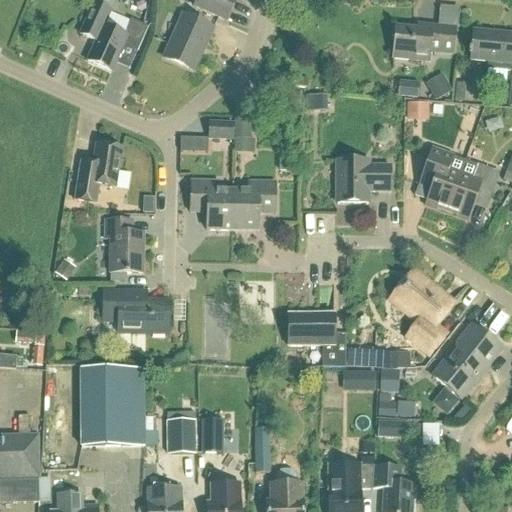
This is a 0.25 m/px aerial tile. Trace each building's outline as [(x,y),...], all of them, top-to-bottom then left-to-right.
[(226,24),(236,0),(196,0),(193,10),(226,24)] [(123,37),(104,29),(111,13),(93,5),(79,37),(95,44),(86,64),(111,75),(124,47),(137,52),(147,30),(129,22),(123,37)] [(402,24),(420,23),(420,9),(402,9),(402,24)] [(193,74),(212,31),(182,18),(163,61),(193,74)] [(452,57),(454,32),(423,29),(423,34),(396,31),(393,61),(428,65),(429,55),(452,57)] [(511,37),(473,34),(471,53),(468,53),(468,57),(470,57),(470,64),(487,65),(487,73),(511,74),(511,37)] [(442,78),(426,87),(436,103),(452,94),(442,78)] [(400,85),(399,101),(418,101),(418,85),(400,85)] [(302,94),(273,93),(273,103),(301,104),(302,94)] [(327,101),(305,99),(304,115),(326,117),(327,101)] [(406,106),(406,122),(427,122),(427,106),(406,106)] [(369,109),(371,130),(392,128),(390,107),(369,109)] [(235,109),(235,142),(254,142),(255,109),(235,109)] [(233,143),(234,126),(207,126),(207,143),(233,143)] [(234,156),(254,156),(254,142),(235,142),(234,156)] [(115,191),(120,151),(93,147),(89,177),(76,176),(72,203),(95,206),(98,188),(115,191)] [(446,215),(465,164),(431,152),(421,180),(433,185),(424,209),(435,213),(436,212),(446,215)] [(390,195),(390,170),(367,170),(367,164),(337,164),(337,207),(367,208),(367,195),(390,195)] [(465,164),(446,215),(456,219),(456,221),(467,225),(476,200),(488,204),(498,176),(465,164)] [(511,168),(508,167),(503,179),(511,182),(511,168)] [(321,174),(300,174),(299,203),(320,203),(321,174)] [(231,234),(232,194),(217,194),(217,185),(190,184),(189,216),(206,216),(205,234),(231,234)] [(232,194),(231,234),(257,235),(257,217),(274,217),(275,186),(247,185),(247,195),(232,194)] [(143,275),(143,236),(131,236),(132,223),(104,223),(103,242),(111,242),(110,274),(143,275)] [(63,264),(54,277),(66,285),(75,271),(63,264)] [(429,360),(447,338),(435,329),(453,308),(413,275),(390,304),(418,326),(406,341),(429,360)] [(221,283),(221,318),(236,318),(236,283),(221,283)] [(0,304),(17,306),(19,294),(0,291),(0,304)] [(158,306),(147,306),(147,294),(104,294),(104,326),(119,326),(119,338),(170,339),(170,303),(158,303),(158,306)] [(333,350),(334,318),(288,318),(287,350),(333,350)] [(481,379),(488,371),(486,370),(500,353),(471,329),(456,347),(458,349),(432,380),(460,403),(480,378),(481,379)] [(41,369),(44,340),(15,337),(14,346),(34,348),(32,369),(41,369)] [(408,356),(387,356),(388,372),(409,371),(408,356)] [(0,372),(15,373),(16,359),(0,358),(0,372)] [(78,451),(145,450),(144,371),(78,372),(78,451)] [(346,375),(346,385),(373,386),(373,375),(346,375)] [(379,397),(398,397),(398,375),(379,375),(379,397)] [(378,406),(377,419),(394,419),(394,407),(378,406)] [(166,458),(195,457),(194,424),(166,424),(166,458)] [(222,456),(222,424),(201,424),(201,456),(222,456)] [(378,424),(377,440),(392,441),(393,425),(378,424)] [(408,428),(407,439),(419,440),(420,428),(408,428)] [(254,476),(269,475),(268,432),(253,432),(254,476)] [(38,482),(38,479),(41,479),(40,438),(0,438),(0,506),(50,505),(50,481),(38,482)] [(372,448),(361,448),(362,457),(372,457),(372,448)] [(360,511),(361,492),(372,492),(374,470),(374,468),(372,468),(372,459),(359,459),(359,468),(352,468),(348,468),(348,472),(341,472),(341,468),(329,468),(328,511),(360,511)] [(374,470),(372,492),(385,493),(383,511),(411,511),(413,488),(399,488),(400,472),(374,470)] [(295,486),(295,481),(294,476),(290,473),(280,473),(275,477),(274,482),(274,486),(271,486),(271,503),(267,503),(266,511),(303,511),(304,502),(303,502),(303,486),(295,486)] [(207,511),(241,511),(241,486),(211,486),(211,504),(207,504),(207,511)] [(147,511),(181,511),(181,491),(147,492),(147,511)] [(78,508),(78,497),(58,497),(58,511),(97,511),(97,507),(78,508)]
